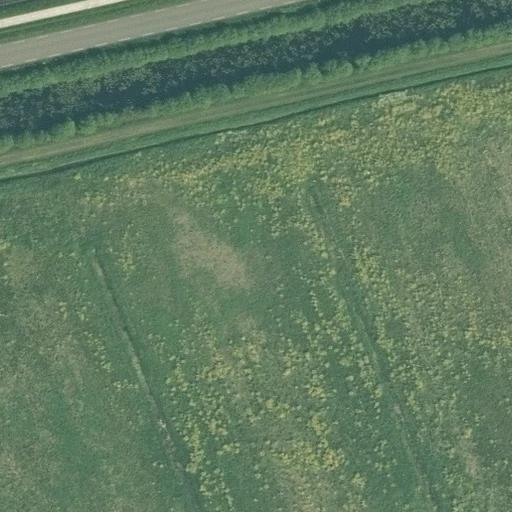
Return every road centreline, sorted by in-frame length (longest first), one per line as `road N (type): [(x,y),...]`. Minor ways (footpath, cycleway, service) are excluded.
road 1 (track): [(0,159),(511,46)]
road 2 (tertiary): [(263,0),(0,58)]
